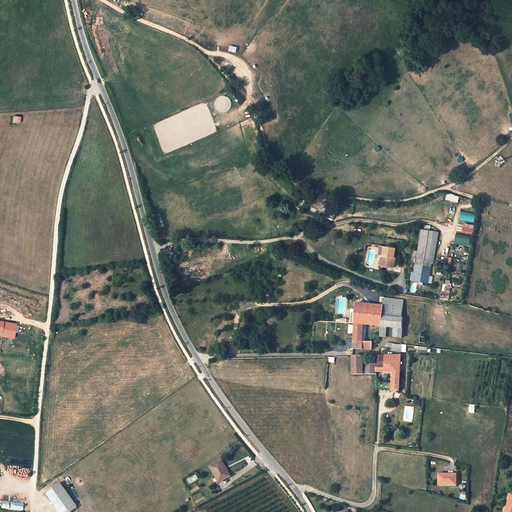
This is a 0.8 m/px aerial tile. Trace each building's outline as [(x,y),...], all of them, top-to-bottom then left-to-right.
[(20,118),(14,116),(12,122),(18,124),(20,118)] [(458,202),(460,196),(448,193),(446,199),(458,202)] [(475,222),(476,212),(461,211),(460,221),(475,222)] [(415,264),(430,267),(436,231),(423,228),(421,229),(418,250),(414,250),(413,257),(416,257),(415,264)] [(457,233),(455,242),(469,245),(472,236),(457,233)] [(395,248),(383,246),(381,258),(385,259),(384,264),(392,266),(395,248)] [(415,273),(414,279),(428,282),(430,270),(414,267),(413,272),(415,273)] [(383,305),(382,316),(403,318),(403,300),(384,298),(383,305)] [(353,342),(363,342),(364,325),(381,328),(382,316),(383,305),(355,303),(353,342)] [(403,318),(382,316),(381,328),(387,328),(393,329),(393,337),(401,338),(403,318)] [(0,321),(0,332),(1,333),(1,337),(15,339),(17,324),(0,321)] [(352,350),(362,350),(363,342),(353,342),(352,350)] [(363,342),(362,350),(371,351),(372,343),(363,342)] [(375,364),(375,372),(391,371),(391,377),(392,377),(392,384),(376,383),(377,390),(397,390),(398,390),(400,354),(378,355),(377,358),(377,365),(375,364)] [(375,372),(375,364),(362,364),(362,356),(353,356),(353,374),(375,374),(375,372)] [(220,460),(209,468),(217,478),(220,482),(220,483),(231,475),(220,460)] [(458,475),(441,473),(440,485),(457,486),(458,475)] [(188,480),(190,484),(199,480),(196,476),(188,480)] [(60,481),(46,491),(61,511),(71,511),(78,507),(60,481)] [(9,501),(8,509),(25,511),(26,503),(9,501)]
